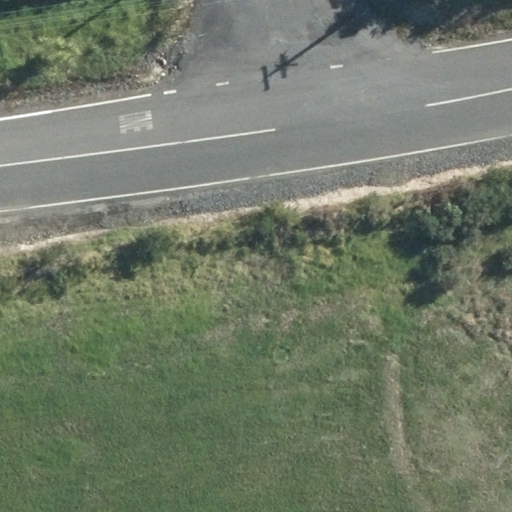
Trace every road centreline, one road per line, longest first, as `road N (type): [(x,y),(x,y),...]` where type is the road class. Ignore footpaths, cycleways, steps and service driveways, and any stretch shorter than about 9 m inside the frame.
road 1 (unclassified): [(0,165),(511,89)]
road 2 (unknown): [(289,126),(270,0)]
